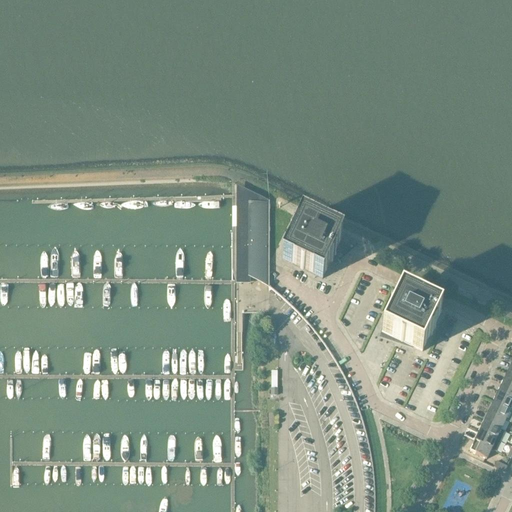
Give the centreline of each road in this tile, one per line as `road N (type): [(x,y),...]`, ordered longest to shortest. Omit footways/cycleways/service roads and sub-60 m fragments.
road 1 (residential): [(500,329),(362,265),(327,318)]
road 2 (unclassified): [(445,441),(375,407),(327,318)]
road 3 (unknown): [(319,511),(290,493),(287,369)]
road 4 (residential): [(445,441),(500,329)]
